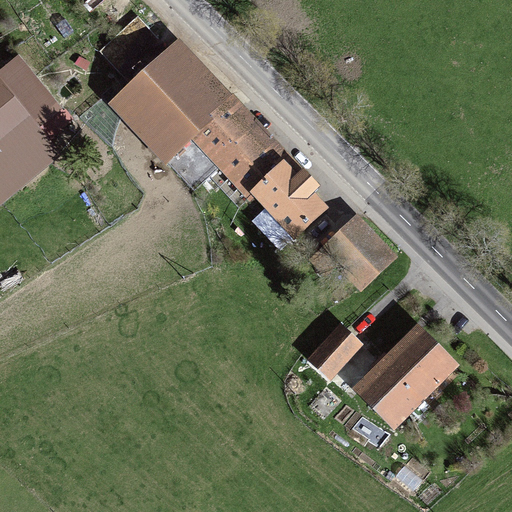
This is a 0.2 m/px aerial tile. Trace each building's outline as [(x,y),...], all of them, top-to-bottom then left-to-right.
[(252,222),(279,251),(324,209),(311,195),(316,190),(296,168),(290,173),(175,50),(114,106),(194,192),(221,166),(252,199),(256,196),(267,208),(252,222)] [(0,201),(58,153),(38,127),(57,111),(19,64),(0,80),(0,201)] [(391,259),(356,222),(327,250),(361,286),(391,259)] [(309,360),(329,379),(360,346),(340,327),(309,360)] [(358,392),(392,426),(453,366),(419,331),(358,392)]
